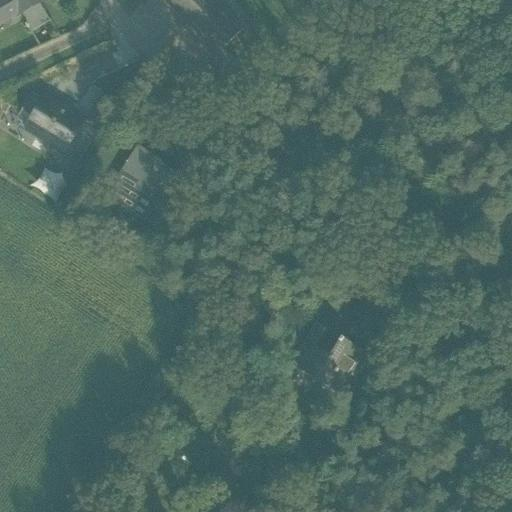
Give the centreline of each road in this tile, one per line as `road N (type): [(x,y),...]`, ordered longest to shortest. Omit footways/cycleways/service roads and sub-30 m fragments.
road 1 (track): [(236,138),(432,285),(511,385)]
road 2 (unclassified): [(106,0),(150,58),(236,138)]
